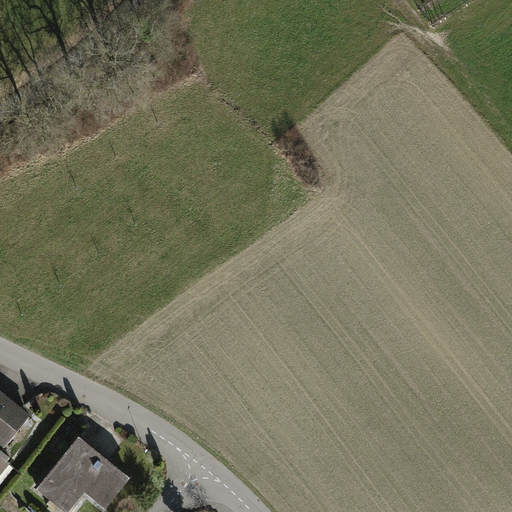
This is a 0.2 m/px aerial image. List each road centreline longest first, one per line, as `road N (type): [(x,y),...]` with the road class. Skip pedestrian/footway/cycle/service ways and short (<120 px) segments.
road 1 (residential): [(0,345),(105,400),(202,466)]
road 2 (track): [(0,112),(96,44),(141,0)]
